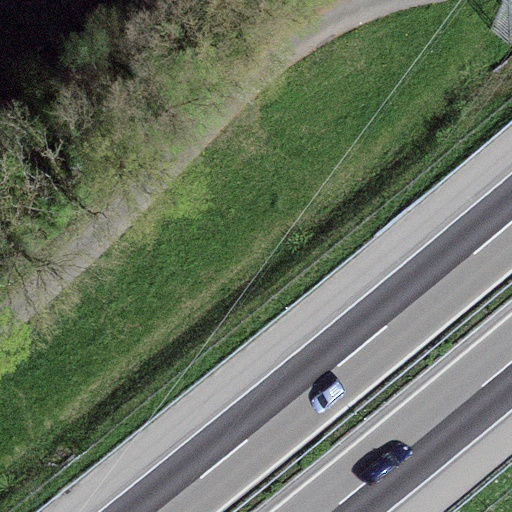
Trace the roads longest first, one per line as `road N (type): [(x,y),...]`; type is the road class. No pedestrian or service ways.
road 1 (unclassified): [(378,0),(261,67),(0,325)]
road 2 (motorway): [(511,221),(158,511)]
road 3 (motorway): [(328,511),(511,361)]
